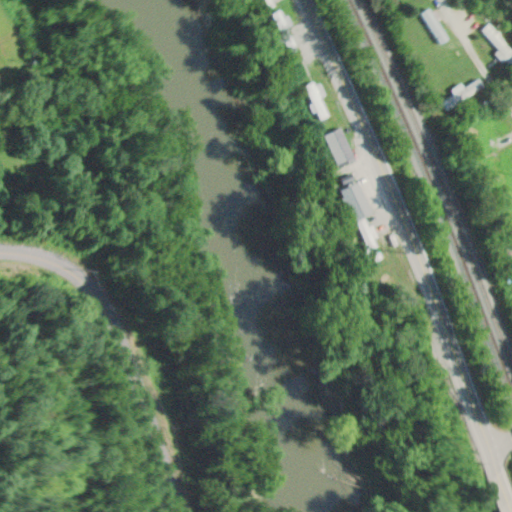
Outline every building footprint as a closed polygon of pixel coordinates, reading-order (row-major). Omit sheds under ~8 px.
[(284,0),(260,0),(264,8),(284,0)] [(428,10),(421,13),(436,46),(443,43),(428,10)] [(294,52),(274,12),(264,17),(284,57),(294,52)] [(478,33),(506,65),(511,59),(511,57),(485,27),(478,33)] [(437,104),(443,113),(480,89),(474,80),(437,104)] [(323,117),(315,97),(319,96),(313,82),(299,87),(313,122),(323,117)] [(340,161),(326,132),(317,136),(331,165),(340,161)] [(473,167),(483,190),(489,187),(479,165),(473,167)] [(356,244),(353,246),(360,264),(376,258),(360,217),(367,214),(354,183),(335,191),(356,244)]
